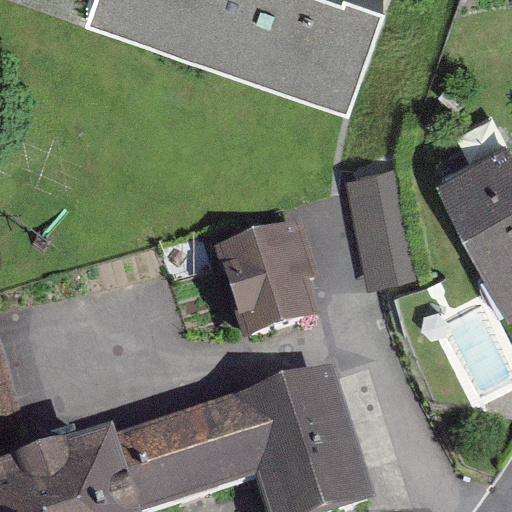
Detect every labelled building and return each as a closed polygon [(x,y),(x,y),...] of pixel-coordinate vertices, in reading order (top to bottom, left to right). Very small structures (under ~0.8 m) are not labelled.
[(378,5),(362,0),(90,0),(85,17),(341,108),(378,5)] [(511,150),(453,182),(511,293),(511,150)] [(405,177),(353,185),(380,299),(429,293),(405,177)] [(323,235),(234,260),(260,356),(339,334),(329,298),(340,295),(323,235)] [(511,382),(511,365),(482,308),(445,327),(482,398),(511,382)] [(12,323),(0,326),(0,446),(40,437),(12,323)] [(399,511),(364,391),(158,451),(175,511),(233,511),(272,501),(274,511),(399,511)] [(175,511),(158,451),(0,499),(0,511),(175,511)]
